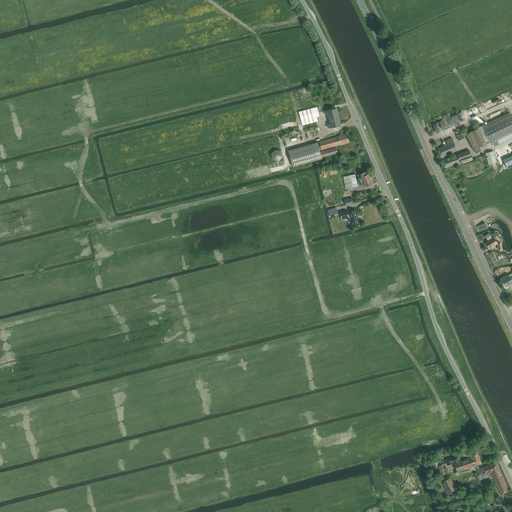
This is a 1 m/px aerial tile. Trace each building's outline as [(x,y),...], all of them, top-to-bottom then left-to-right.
[(304,111),(299,112),(302,125),(318,121),(316,113),(318,112),(317,107),(306,110),(304,111)] [(328,115),(329,119),(339,117),(337,109),(325,111),(326,115),(328,115)] [(485,143),(491,141),(493,147),(511,137),(511,117),(509,112),(482,126),(478,128),(482,137),(485,143)] [(341,125),(339,117),(329,119),(330,124),(328,124),(329,128),(341,125)] [(485,143),(482,137),(479,129),(478,128),(466,134),(475,152),(480,150),(479,147),(486,144),(485,143)] [(343,135),(343,133),(340,134),(340,135),(339,135),(339,136),(319,142),(321,150),(349,142),(346,134),(343,135)] [(452,138),(450,139),(445,141),(447,145),(441,147),(437,149),(440,157),(457,150),(452,138)] [(322,158),(317,143),(288,151),(293,167),(322,158)] [(336,148),(321,152),(322,157),(337,153),(336,148)] [(282,156),(281,151),(275,150),(271,154),(273,159),(278,161),(282,156)] [(461,164),(472,160),(469,150),(442,160),(445,168),(460,162),(461,164)] [(493,151),(485,153),(488,165),(496,163),(493,151)] [(511,154),(503,159),(507,168),(511,166),(511,154)] [(368,174),(367,175),(366,175),(365,172),(360,174),(361,177),(359,178),(359,179),(357,180),(360,185),(361,184),(363,188),(372,183),(370,180),(371,179),(370,178),(368,174)] [(346,189),(358,186),(355,174),(343,177),(346,189)] [(357,216),(356,210),(349,212),(350,214),(348,214),(347,211),(340,212),(341,219),(348,217),(349,222),(351,221),(352,226),(359,225),(358,219),(358,218),(358,216),(357,216)] [(481,225),(477,227),(479,231),(483,229),(487,227),(485,223),(481,225)] [(490,248),(497,243),(493,238),(486,242),(490,248)] [(509,275),(500,279),(505,287),(509,285),(510,288),(511,287),(511,279),(511,280),(509,275)] [(466,459),(454,463),(457,472),(469,468),(481,464),(477,451),(470,454),(471,458),(466,459)] [(455,457),(445,460),(447,466),(452,464),(452,462),(456,460),(455,457)] [(445,463),(444,463),(444,462),(441,462),(440,461),(434,462),(436,469),(438,468),(445,467),(445,463)] [(480,474),(477,475),(479,481),(485,478),(484,475),(491,472),(492,475),(493,477),(496,485),(500,494),(509,491),(505,481),(501,472),(497,462),(481,468),(482,473),(480,474)] [(447,473),(445,467),(438,468),(440,475),(447,473)] [(452,482),(443,486),(447,493),(449,492),(451,491),(456,489),(452,482)]
